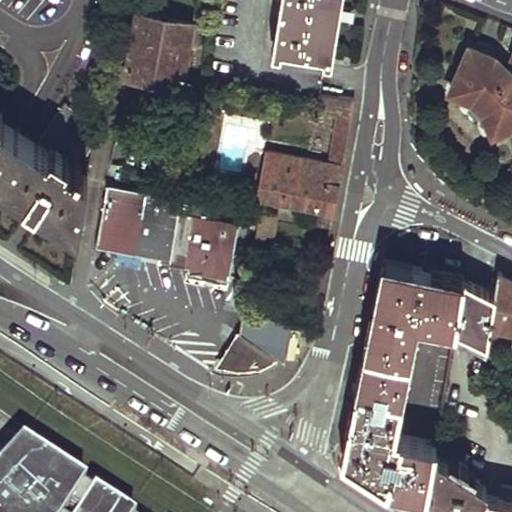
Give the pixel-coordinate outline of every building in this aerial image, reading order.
[(334,0),(275,0),(275,4),(282,5),(277,41),(326,49),(334,0)] [(192,21),(137,10),(125,70),(181,80),(192,21)] [(511,69),(492,52),(467,42),(447,86),(468,96),(481,106),(491,128),(511,118),(511,69)] [(337,95),(318,92),(317,97),(316,108),(334,112),(337,95)] [(354,98),(337,95),(334,112),(325,160),(342,163),(354,98)] [(0,174),(79,227),(96,122),(62,101),(38,140),(20,128),(0,114),(0,174)] [(325,160),(270,149),(262,200),(318,209),(315,222),(330,224),(336,192),(342,163),(325,160)] [(180,196),(105,182),(95,244),(159,256),(158,261),(169,262),(180,196)] [(207,218),(210,201),(180,196),(169,262),(187,266),(186,271),(228,278),(238,224),(207,218)] [(260,211),(257,232),(275,235),(278,213),(260,211)] [(425,263),(383,254),(341,456),(423,508),(434,448),(435,441),(392,431),(417,313),(455,323),(464,272),(425,263)] [(511,275),(509,274),(498,268),(494,287),(487,332),(493,333),(495,322),(511,326),(511,275)] [(494,287),(464,272),(455,323),(486,339),(487,332),(494,287)] [(306,327),(307,322),(241,307),(238,326),(217,361),(225,363),(235,364),(243,364),(251,363),(262,359),(273,354),(284,360),(286,352),(289,338),(290,332),(295,333),(297,325),(306,327)] [(493,333),(487,332),(486,339),(485,349),(491,351),(496,333),(493,333)] [(296,340),(289,338),(286,352),(292,353),(296,340)] [(504,380),(481,376),(479,386),(502,390),(504,380)] [(511,381),(504,380),(502,390),(507,391),(506,400),(511,401),(511,381)] [(456,462),(434,448),(423,508),(428,511),(481,511),(485,488),(487,481),(465,469),(469,462),(460,457),(456,462)] [(14,464),(0,479),(0,511),(87,511),(46,485),(14,464)] [(511,511),(511,484),(508,484),(500,482),(496,490),(485,488),(481,511),(511,511)]
